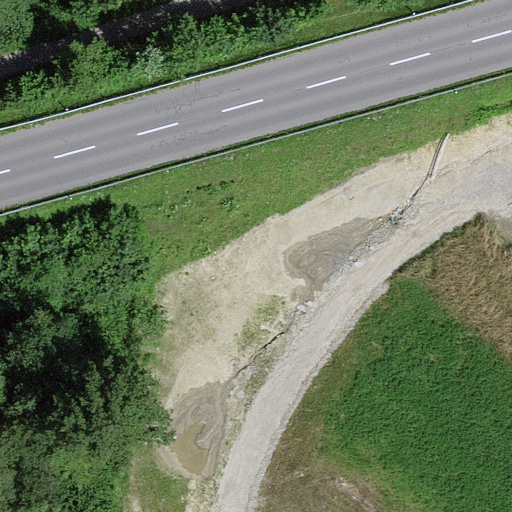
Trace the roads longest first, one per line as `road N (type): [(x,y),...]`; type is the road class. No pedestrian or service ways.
road 1 (secondary): [(511,30),(0,172)]
road 2 (track): [(142,511),(145,435),(181,360),(252,304),(511,219)]
